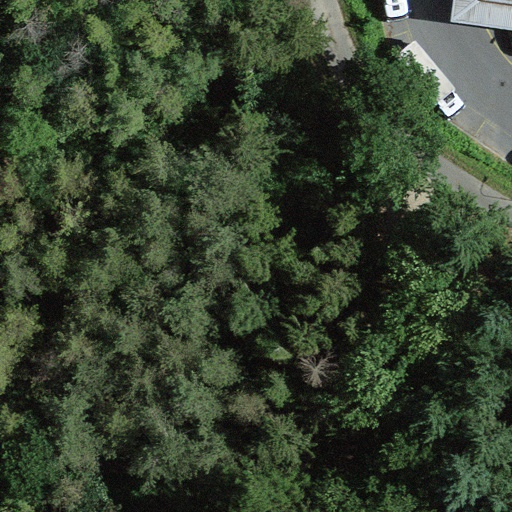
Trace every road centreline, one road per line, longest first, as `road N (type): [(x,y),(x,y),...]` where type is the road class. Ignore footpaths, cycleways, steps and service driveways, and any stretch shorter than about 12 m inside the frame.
road 1 (track): [(310,0),(312,14),(453,181),(511,214)]
road 2 (unclassified): [(511,116),(466,85),(423,0)]
